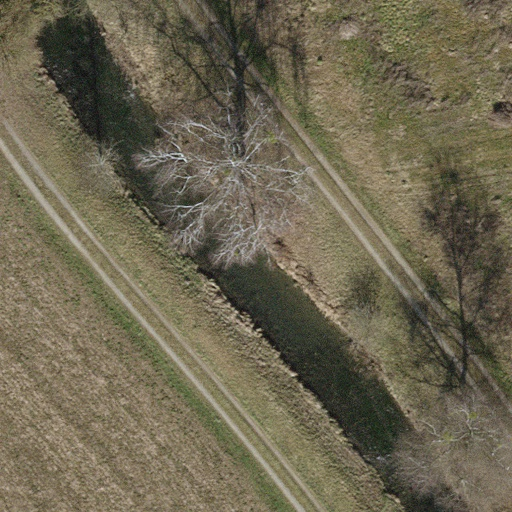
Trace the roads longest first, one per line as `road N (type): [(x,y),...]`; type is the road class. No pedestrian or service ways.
road 1 (track): [(0,112),(143,293),(339,511)]
road 2 (track): [(511,407),(205,0)]
